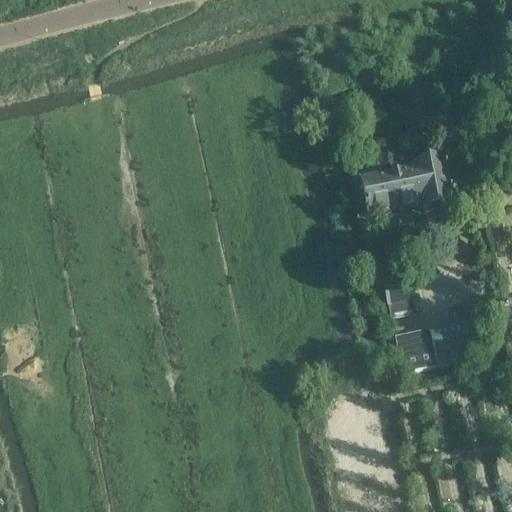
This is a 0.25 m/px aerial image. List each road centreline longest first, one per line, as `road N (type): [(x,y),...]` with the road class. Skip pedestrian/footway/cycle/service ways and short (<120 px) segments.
road 1 (track): [(97,104),(93,72),(105,54),(213,0)]
road 2 (unclassified): [(140,0),(0,36)]
